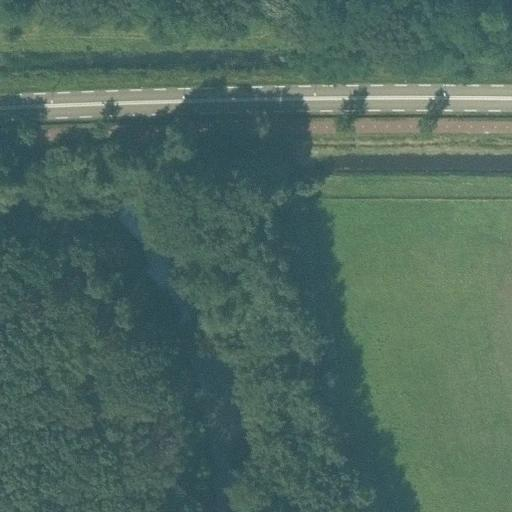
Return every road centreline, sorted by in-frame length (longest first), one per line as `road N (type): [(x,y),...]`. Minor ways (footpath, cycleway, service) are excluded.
road 1 (secondary): [(0,109),(250,101)]
road 2 (secondary): [(485,122),(353,91),(250,101)]
road 3 (secondary): [(250,101),(374,133)]
